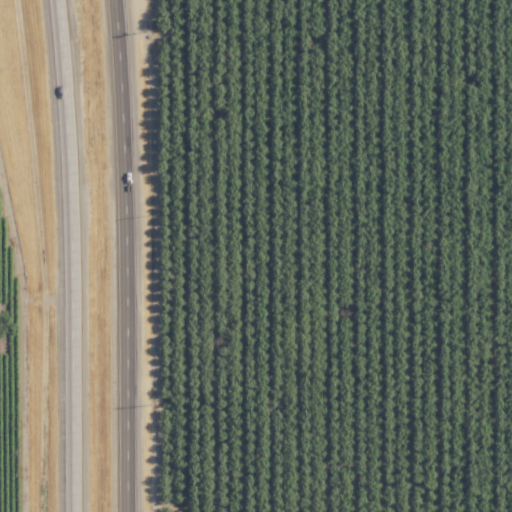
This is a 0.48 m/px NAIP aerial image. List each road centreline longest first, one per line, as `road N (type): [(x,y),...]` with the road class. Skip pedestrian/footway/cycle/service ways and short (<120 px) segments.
road 1 (trunk): [(138,511),(138,173),(121,0)]
road 2 (trunk): [(61,0),(75,179),(77,511)]
